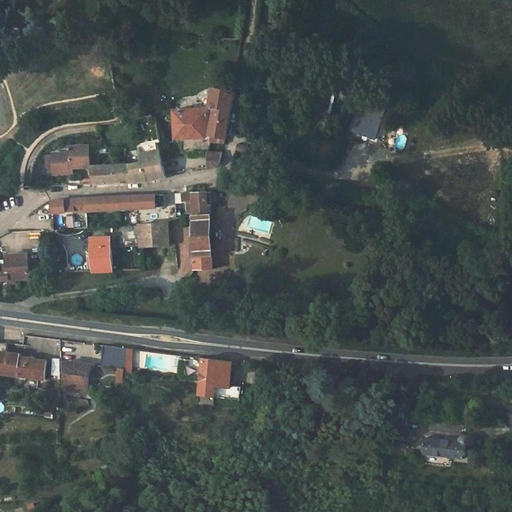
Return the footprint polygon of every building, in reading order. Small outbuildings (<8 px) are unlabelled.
[(235,92),(214,88),(213,98),(211,106),(216,107),(212,134),(226,137),(228,129),(235,92)] [(202,104),(201,108),(211,107),(211,106),(213,98),(211,97),(209,98),(207,98),(204,100),(202,104)] [(201,108),(176,110),(178,138),(208,137),(212,107),(211,107),(201,108)] [(370,114),(363,112),(362,115),(355,133),(362,136),(363,135),(370,114)] [(382,118),(370,114),(363,135),(369,137),(375,139),(382,118)] [(226,137),(212,134),(210,142),(225,143),(226,137)] [(158,142),(140,147),(141,153),(160,149),(158,142)] [(72,153),(54,153),(54,155),(54,172),(54,173),(73,173),(73,167),(91,167),(91,164),(90,155),(90,147),(90,145),(71,146),(72,153)] [(381,156),(385,149),(380,146),(377,153),(381,156)] [(126,164),(91,165),(95,184),(101,183),(129,182),(148,181),(166,176),(160,149),(141,153),(143,162),(126,164)] [(221,152),(209,152),(208,168),(218,167),(221,162),(223,153),(221,152)] [(96,154),(90,155),(91,164),(99,164),(99,154),(96,154)] [(207,192),(182,193),(182,202),(187,202),(187,214),(194,211),(195,210),(195,206),(207,206),(207,192)] [(155,207),(154,195),(132,196),(90,198),(52,200),(53,212),(155,207)] [(207,206),(195,206),(195,210),(194,211),(194,227),(195,257),(195,269),(213,268),(212,206),(207,206)] [(146,224),(140,224),(140,245),(170,244),(169,222),(146,224)] [(140,224),(123,226),(124,243),(124,246),(140,245),(140,224)] [(111,236),(93,237),(95,271),(113,270),(111,236)] [(30,277),(29,253),(7,255),(7,258),(0,258),(0,278),(9,278),(9,281),(10,282),(12,283),(14,283),(15,282),(16,281),(17,279),(30,277)] [(211,290),(199,291),(200,317),(213,316),(211,290)] [(45,379),(47,361),(35,359),(24,357),(21,357),(21,354),(9,352),(8,341),(0,340),(0,363),(1,364),(1,373),(45,379)] [(125,364),(127,348),(105,346),(103,361),(125,364)] [(232,361),(200,357),(200,362),(201,362),(203,363),(201,379),(200,387),(199,394),(214,396),(215,386),(229,387),(229,385),(232,361)] [(87,393),(91,364),(67,361),(64,390),(87,393)] [(117,367),(115,381),(123,382),(124,368),(117,367)] [(200,387),(190,383),(187,390),(199,394),(200,387)] [(215,386),(214,396),(239,400),(241,386),(229,385),(229,387),(215,386)] [(407,428),(407,420),(396,419),(395,427),(407,428)] [(468,448),(470,447),(471,447),(472,444),(473,442),(473,440),(472,438),(471,437),(468,435),(465,435),(463,436),(461,438),(460,440),(425,437),(423,454),(464,458),(465,448),(468,448)]
